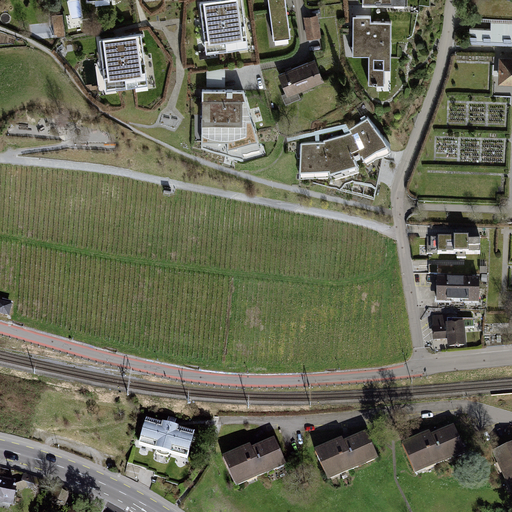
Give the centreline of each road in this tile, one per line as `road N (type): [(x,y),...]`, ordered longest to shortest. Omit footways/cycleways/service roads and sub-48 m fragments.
road 1 (residential): [(0,328),(193,376),(261,381),(422,368)]
road 2 (track): [(402,237),(365,222),(112,171),(0,161)]
road 3 (residential): [(457,0),(442,72),(400,189),(422,368)]
road 4 (residential): [(511,417),(463,403),(290,422),(219,421)]
road 5 (primary): [(156,511),(87,476),(0,449)]
